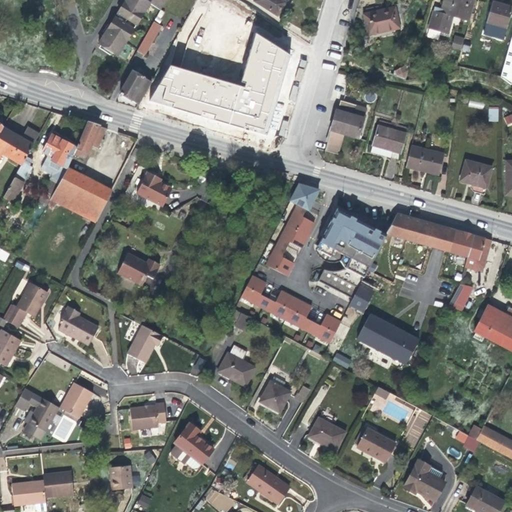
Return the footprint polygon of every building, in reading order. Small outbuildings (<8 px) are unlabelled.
[(160,10),(166,0),(125,0),(99,44),(116,55),(142,14),(149,3),(160,10)] [(281,0),(254,0),(254,1),(277,16),(286,2),(281,0)] [(469,22),(475,0),(444,0),(441,9),(434,7),(428,28),(448,33),(452,17),(469,22)] [(511,6),(493,1),(486,24),(506,30),(511,9),(511,6)] [(400,28),(395,6),(362,14),(367,36),(379,34),(378,33),(400,28)] [(138,52),(154,23),(153,22),(136,51),(138,52)] [(161,27),(154,23),(138,52),(145,55),(161,27)] [(506,30),(486,24),(483,34),(503,40),(506,30)] [(199,109),(235,45),(213,32),(176,96),(199,109)] [(511,35),(500,76),(511,85),(511,81),(511,35)] [(450,48),(461,51),(463,42),(453,39),(450,48)] [(392,75),(405,81),(409,66),(406,65),(394,71),(392,75)] [(139,103),(152,80),(141,73),(139,76),(132,72),(118,96),(134,103),(139,103)] [(327,142),(325,150),(339,155),(345,134),(358,138),(367,108),(340,100),(338,110),(336,110),(327,141),(327,142)] [(498,121),(498,107),(488,108),(488,122),(498,121)] [(507,126),(511,123),(511,114),(503,117),(507,126)] [(105,128),(86,122),(76,149),(73,155),(86,160),(92,145),(98,148),(105,128)] [(370,152),(384,156),(386,153),(391,154),(392,151),(401,153),(406,134),(378,126),(370,152)] [(23,139),(3,127),(0,132),(0,157),(2,153),(22,165),(23,163),(39,134),(28,127),(23,139)] [(62,165),(72,147),(72,145),(52,134),(43,151),(48,154),(47,157),(62,165)] [(444,153),(411,145),(405,167),(422,172),(439,176),(444,153)] [(73,155),(76,149),(72,147),(62,165),(57,174),(54,172),(44,191),(52,196),(68,168),(73,155)] [(486,188),(492,167),(466,160),(460,180),(469,183),(486,188)] [(32,169),(23,163),(22,165),(14,178),(23,183),(32,169)] [(101,212),(111,190),(68,168),(52,196),(48,204),(54,207),(56,202),(62,192),(101,212)] [(172,189),(160,182),(154,179),(156,176),(147,172),(137,193),(163,207),(172,189)] [(13,202),(23,183),(14,178),(3,197),(13,202)] [(321,189),(298,182),(290,202),(295,204),(310,210),(321,189)] [(62,192),(56,202),(95,222),(101,212),(62,192)] [(310,210),(295,204),(264,264),(277,270),(287,275),(294,262),(283,256),(291,242),(301,247),(315,221),(307,217),(310,210)] [(353,299),(360,283),(385,235),(337,210),(330,224),(333,226),(329,234),(325,232),(317,250),(330,257),(334,250),(344,256),(341,262),(343,265),(345,269),(338,271),(334,272),(328,271),(324,270),(318,281),(353,299)] [(432,223),(396,213),(390,225),(386,234),(426,245),(432,223)] [(451,243),(455,230),(448,228),(432,223),(426,245),(444,250),(446,241),(451,243)] [(467,257),(473,235),(455,230),(451,243),(446,241),(444,250),(467,257)] [(466,263),(465,267),(479,271),(482,270),(484,267),(491,240),(473,235),(467,257),(466,263)] [(127,253),(117,273),(143,286),(147,276),(153,279),(159,268),(158,268),(160,264),(149,259),(147,263),(127,253)] [(453,281),(460,284),(465,267),(466,263),(459,261),(453,281)] [(17,262),(15,268),(28,271),(29,265),(17,262)] [(251,276),(240,296),(260,307),(265,298),(260,295),(266,284),(251,276)] [(13,304),(5,320),(18,327),(26,312),(34,316),(47,292),(30,282),(17,306),(13,304)] [(353,299),(349,304),(363,311),(374,290),(360,283),(353,299)] [(460,284),(449,305),(450,305),(461,311),(473,287),(460,284)] [(269,299),(264,309),(305,330),(310,321),(305,318),(311,307),(280,291),(274,303),(269,299)] [(265,298),(260,307),(264,309),(269,299),(265,298)] [(484,336),(493,341),(506,315),(487,305),(484,312),(481,319),(474,331),(475,332),(484,336)] [(62,322),(58,329),(69,335),(69,334),(89,345),(99,328),(78,316),(80,312),(68,306),(60,321),(62,322)] [(241,313),(235,309),(230,318),(237,321),(241,313)] [(244,331),(251,318),(241,313),(237,321),(235,325),(244,331)] [(370,314),(357,338),(405,364),(419,340),(370,314)] [(310,333),(330,344),(340,323),(326,315),(320,327),(315,324),(310,333)] [(511,317),(506,315),(493,341),(511,350),(511,317)] [(305,330),(310,333),(315,324),(310,321),(305,330)] [(158,346),(164,336),(145,326),(142,325),(127,353),(146,363),(155,345),(158,346)] [(0,330),(0,362),(4,365),(10,355),(11,357),(21,340),(1,329),(0,330)] [(482,341),(484,336),(475,332),(473,336),(482,341)] [(229,354),(243,360),(247,352),(234,344),(229,354)] [(98,355),(103,365),(108,363),(104,352),(98,355)] [(332,360),(347,368),(351,360),(336,352),(332,360)] [(256,367),(243,360),(229,354),(228,353),(217,371),(246,386),(256,367)] [(199,373),(206,360),(199,357),(193,370),(199,373)] [(273,378),(271,381),(281,387),(282,382),(273,378)] [(281,387),(271,381),(260,401),(280,412),(290,392),(281,387)] [(66,411),(79,418),(93,393),(74,383),(68,394),(60,408),(66,411)] [(302,385),(294,398),(302,403),(310,390),(302,385)] [(378,387),(375,393),(386,398),(389,392),(378,387)] [(42,398),(24,388),(15,404),(24,409),(28,401),(37,406),(42,398)] [(60,389),(53,403),(60,408),(68,394),(60,389)] [(53,403),(42,398),(37,406),(33,413),(35,414),(30,424),(28,422),(24,430),(35,437),(43,437),(60,408),(53,403)] [(156,405),(130,408),(132,430),(158,427),(158,423),(167,422),(164,402),(156,403),(156,405)] [(77,422),(79,418),(66,411),(63,415),(77,422)] [(318,418),(308,436),(335,451),(345,432),(318,418)] [(174,443),(176,444),(191,456),(201,464),(202,464),(213,449),(197,436),(200,432),(189,423),(174,443)] [(476,439),(478,441),(511,459),(511,440),(484,425),(481,430),(476,439)] [(474,426),(469,436),(476,439),(481,430),(474,426)] [(367,428),(356,446),(371,454),(370,455),(385,463),(396,444),(367,428)] [(465,443),(475,448),(478,441),(476,439),(469,436),(465,443)] [(184,464),(185,462),(191,456),(176,444),(170,451),(171,454),(184,464)] [(145,454),(148,464),(155,461),(152,451),(145,454)] [(191,456),(185,462),(192,468),(197,468),(201,464),(191,456)] [(444,482),(439,479),(426,473),(429,466),(418,460),(403,487),(415,493),(416,491),(435,501),(444,482)] [(243,480),(261,494),(264,491),(248,480),(259,465),(256,462),(243,480)] [(110,467),(112,489),(132,488),(130,465),(110,467)] [(264,491),(261,494),(277,505),(290,487),(259,465),(248,480),(264,491)] [(426,473),(439,479),(442,473),(429,466),(426,473)] [(71,472),(43,476),(43,481),(45,498),(74,495),(71,472)] [(14,506),(46,503),(45,498),(43,481),(11,484),(14,506)] [(476,487),(466,505),(479,511),(497,511),(504,502),(476,487)] [(216,488),(206,500),(219,511),(226,511),(234,504),(216,488)] [(147,508),(150,501),(141,496),(138,503),(147,508)]
